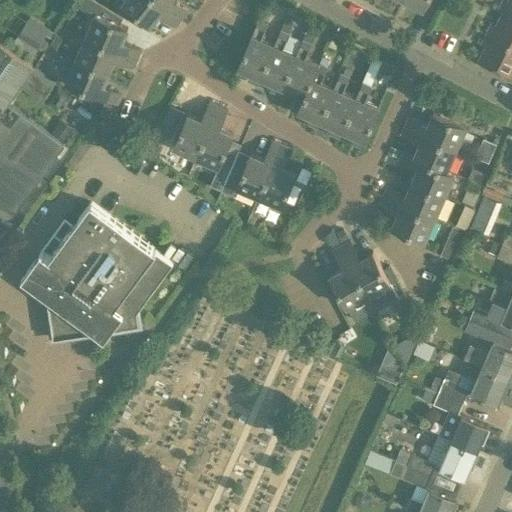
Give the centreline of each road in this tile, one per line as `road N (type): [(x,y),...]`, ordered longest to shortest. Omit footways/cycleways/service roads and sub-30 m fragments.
road 1 (residential): [(365,174),(208,80),(174,50)]
road 2 (residential): [(348,202),(300,245),(299,256),(337,326)]
road 3 (residential): [(421,58),(365,174)]
